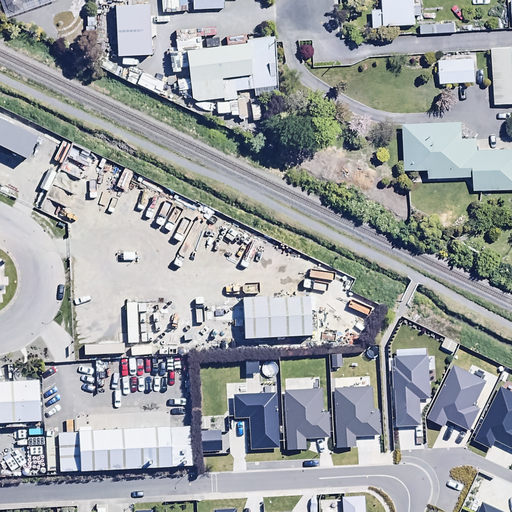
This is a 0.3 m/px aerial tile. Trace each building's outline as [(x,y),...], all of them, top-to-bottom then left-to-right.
[(0,0),(0,3),(6,20),(55,2),(54,0),(0,0)] [(192,0),(192,10),(224,10),(224,4),(239,4),(239,0),(192,0)] [(381,0),(382,11),(383,28),(414,27),(413,0),(381,0)] [(383,28),(382,11),(371,11),(372,29),(383,28)] [(128,38),(129,46),(133,45),(134,52),(151,49),(147,24),(145,25),(143,17),(117,21),(119,30),(126,29),(128,38)] [(419,26),(420,36),(454,35),(454,25),(419,26)] [(178,67),(188,66),(191,103),(223,100),(223,102),(236,101),(235,92),(253,91),(254,98),(279,95),(274,37),(269,37),(269,33),(250,35),(250,40),(246,40),(246,44),(201,48),(200,37),(175,39),(178,67)] [(129,46),(128,38),(120,39),(122,54),(130,53),(129,46)] [(511,48),(491,49),(493,107),(511,106),(511,48)] [(155,84),(155,80),(151,60),(137,62),(142,87),(155,84)] [(474,61),(438,62),(439,86),(475,84),(474,61)] [(123,65),(118,76),(129,81),(134,70),(123,65)] [(155,84),(157,95),(166,94),(163,82),(163,78),(155,80),(155,84)] [(166,81),(163,82),(166,94),(175,92),(173,80),(166,81)] [(0,109),(0,108),(0,121),(14,128),(19,118),(0,109)] [(31,123),(26,133),(44,143),(49,133),(31,123)] [(473,181),(473,192),(511,191),(511,151),(477,151),(477,139),(462,139),(462,124),(403,124),(403,172),(428,172),(428,181),(473,181)] [(315,294),(242,297),(243,343),(317,340),(315,294)] [(214,341),(214,342),(224,342),(238,341),(237,301),(225,301),(226,327),(214,327),(214,341)] [(214,342),(185,343),(185,353),(224,352),(224,342),(214,342)] [(36,377),(0,378),(0,420),(37,419),(36,377)] [(188,425),(57,430),(59,469),(189,464),(188,425)]
